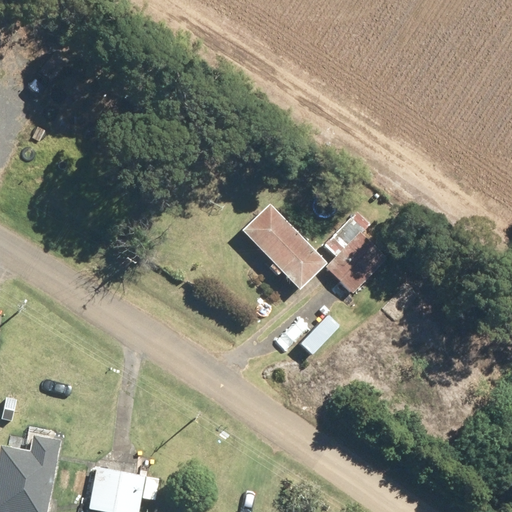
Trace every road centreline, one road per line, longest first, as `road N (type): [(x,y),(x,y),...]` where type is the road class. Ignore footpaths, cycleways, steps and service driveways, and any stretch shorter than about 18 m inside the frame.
road 1 (unclassified): [(397,511),(99,300),(0,240)]
road 2 (track): [(144,0),(511,244)]
